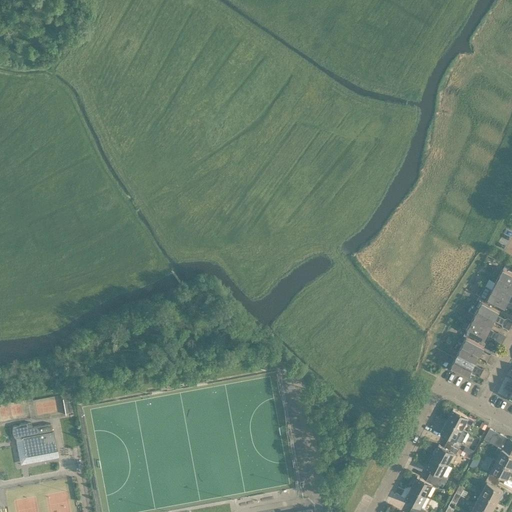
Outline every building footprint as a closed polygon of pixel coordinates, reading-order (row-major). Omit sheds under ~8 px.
[(503,268),(499,275),(511,282),(511,269),(509,268),(508,271),(503,268)] [(511,282),(499,275),(495,282),(511,291),(511,282)] [(511,292),(511,291),(495,282),(491,289),(511,300),(511,301),(511,303),(511,296),(510,296),(511,292)] [(511,300),(491,289),(486,299),(504,309),(507,301),(511,303),(511,301),(511,300)] [(480,297),(474,307),(478,308),(499,320),(503,322),(504,319),(497,315),(499,310),(502,312),(504,309),(486,299),(480,296),(480,297)] [(478,308),(474,315),(492,325),(494,320),(501,324),(503,322),(499,320),(478,308)] [(474,315),(470,323),(495,336),(497,333),(489,329),(492,325),(474,315)] [(466,330),(465,332),(465,333),(470,335),(480,341),(483,342),(484,339),(487,334),(494,338),(495,336),(470,323),(466,330)] [(466,337),(463,344),(488,357),(489,355),(481,351),(485,343),(483,342),(480,341),(470,335),(465,333),(464,336),(466,337)] [(463,344),(459,351),(476,361),(479,356),(486,360),(488,357),(463,344)] [(459,351),(455,358),(480,371),(482,369),(474,365),(476,361),(459,351)] [(443,364),(443,365),(447,367),(467,378),(468,379),(470,376),(469,375),(471,370),(479,374),(480,371),(455,358),(452,357),(449,363),(448,362),(443,364)] [(68,393),(62,394),(63,401),(65,412),(70,411),(68,400),(70,400),(68,393)] [(462,428),(466,422),(471,425),(474,420),(468,417),(453,409),(447,420),(462,428)] [(441,432),(449,436),(447,441),(459,448),(462,442),(467,432),(462,429),(462,428),(447,420),(441,432)] [(11,429),(11,430),(11,432),(12,433),(12,434),(12,435),(13,436),(13,437),(14,438),(15,439),(20,438),(22,437),(26,456),(57,450),(53,431),(52,431),(50,424),(31,427),(30,422),(12,426),(12,427),(11,428),(11,429)] [(484,439),(489,442),(495,431),(490,428),(484,439)] [(489,442),(495,445),(500,434),(495,431),(489,442)] [(500,447),(503,442),(505,437),(500,434),(495,445),(498,446),(500,447)] [(511,440),(505,437),(503,442),(511,446),(511,440)] [(439,444),(432,456),(447,463),(453,452),(456,454),(459,448),(447,441),(444,447),(439,444)] [(495,452),(499,455),(497,459),(511,467),(511,446),(503,442),(500,447),(498,446),(495,452)] [(459,454),(470,457),(472,448),(461,446),(459,454)] [(444,476),(441,475),(447,463),(432,456),(426,467),(432,470),(429,475),(441,482),(444,484),(447,478),(444,476)] [(493,457),(487,469),(491,471),(488,475),(499,481),(502,476),(507,479),(511,469),(511,467),(497,459),(493,457)] [(439,485),(441,482),(429,475),(426,481),(417,476),(411,487),(426,495),(432,484),(438,487),(439,485)] [(487,481),(481,492),(497,501),(503,490),(496,486),(499,481),(488,475),(486,481),(487,481)] [(456,492),(460,495),(464,488),(459,485),(456,492)] [(405,499),(414,504),(411,509),(416,511),(424,511),(426,510),(420,507),(426,495),(411,487),(405,499)] [(460,495),(456,492),(452,500),(457,502),(460,495)] [(476,503),(492,511),(497,501),(481,492),(476,503)] [(476,503),(470,511),(491,511),(492,511),(476,503)]
